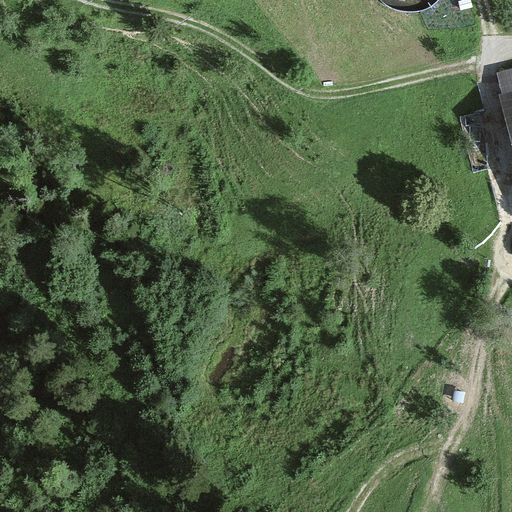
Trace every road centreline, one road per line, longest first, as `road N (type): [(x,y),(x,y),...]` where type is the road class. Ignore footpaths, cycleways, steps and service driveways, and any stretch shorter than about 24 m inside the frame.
road 1 (track): [(81,0),(186,23),(305,96),(333,98),(466,68),(491,52)]
road 2 (track): [(369,511),(385,485),(457,442),(501,297),(511,284)]
